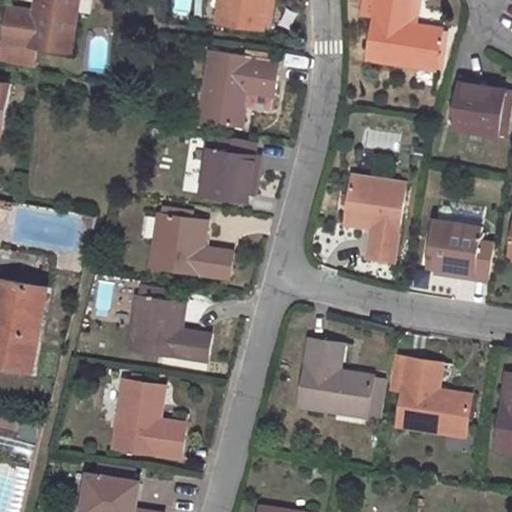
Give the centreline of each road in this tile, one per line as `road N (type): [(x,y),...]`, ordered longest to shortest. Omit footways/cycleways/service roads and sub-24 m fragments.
road 1 (residential): [(323,0),(327,77),(284,283)]
road 2 (residential): [(284,283),(213,511)]
road 3 (residential): [(284,283),(511,322)]
